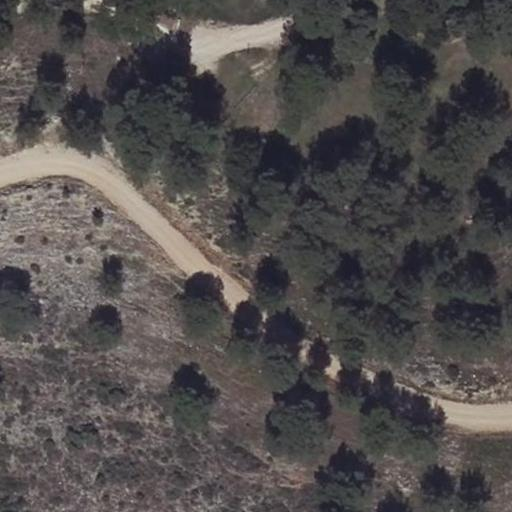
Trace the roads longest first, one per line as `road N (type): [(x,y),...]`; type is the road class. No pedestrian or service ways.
road 1 (track): [(511,416),(442,414),(376,392),(78,168),(0,171)]
road 2 (track): [(176,40),(289,27),(334,0)]
